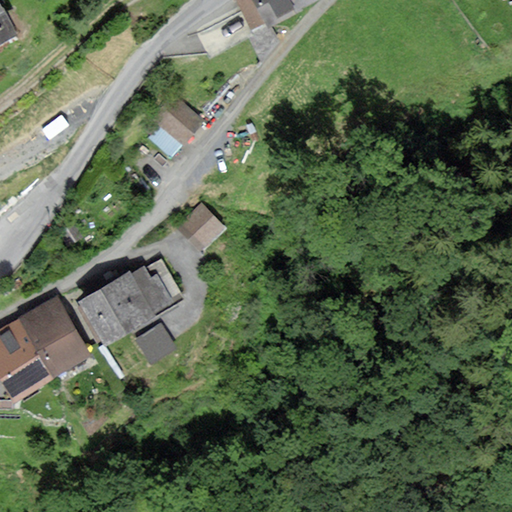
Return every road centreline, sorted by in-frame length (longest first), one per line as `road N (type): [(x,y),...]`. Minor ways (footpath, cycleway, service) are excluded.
road 1 (residential): [(0,320),(105,267),(175,196),(236,107),(330,0)]
road 2 (unclassified): [(213,0),(146,55),(0,266)]
road 3 (track): [(120,0),(0,103)]
